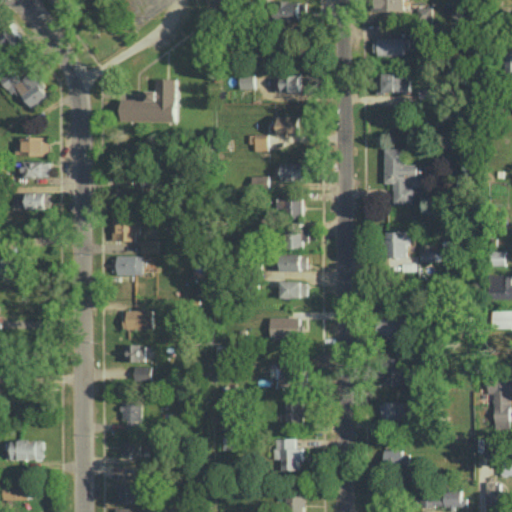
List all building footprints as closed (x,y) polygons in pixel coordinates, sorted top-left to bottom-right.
[(277,20),(308,19),(306,0),(290,0),(277,0),(277,20)] [(406,9),(405,0),(375,0),(376,10),(406,9)] [(434,21),(434,6),(417,7),(418,22),(434,21)] [(0,31),(0,36),(12,48),(23,36),(8,23),(0,31)] [(375,38),(376,54),(409,53),(408,37),(375,38)] [(34,69),(20,78),(13,68),(0,76),(11,94),(18,90),(30,108),(51,95),(34,69)] [(241,88),(256,87),(256,71),(241,72),(241,88)] [(377,91),(410,92),(411,72),(378,71),(377,91)] [(302,91),(302,74),(277,74),(276,91),(302,91)] [(178,78),(158,77),(158,90),(148,89),(148,98),(123,97),(122,119),(177,120),(178,78)] [(420,97),(436,97),(436,87),(420,87),(420,97)] [(278,134),(307,134),(308,115),(278,115),(278,134)] [(270,150),(270,133),(250,133),(250,143),(256,143),(256,150),(270,150)] [(50,135),(19,135),(19,154),(50,155),(50,135)] [(395,203),(421,203),(421,186),(407,187),(407,179),(415,179),(415,184),(426,184),(426,163),(407,163),(407,147),(386,147),(386,182),(395,182),(395,203)] [(50,160),(21,160),(21,176),(50,177),(50,160)] [(308,179),(308,162),(280,162),(279,179),(308,179)] [(271,188),(270,174),(253,175),(253,188),(271,188)] [(141,175),(140,189),(162,190),(163,176),(141,175)] [(136,188),(117,186),(115,205),(134,207),(136,188)] [(51,208),(51,192),(20,191),(20,207),(51,208)] [(303,217),(303,196),(278,197),(279,217),(303,217)] [(113,240),(137,240),(137,211),(112,212),(113,240)] [(303,248),(303,240),(309,240),(309,227),(287,227),(286,247),(303,248)] [(408,230),(388,231),(389,256),(409,255),(408,230)] [(159,252),(159,239),(142,239),(143,252),(159,252)] [(438,250),(422,251),(422,260),(438,260),(438,250)] [(507,250),(492,250),(492,264),(507,264),(507,250)] [(283,270),(309,270),(309,253),(283,253),(283,270)] [(144,273),(144,255),(113,255),(113,273),(144,273)] [(283,285),(283,278),(274,278),(274,269),(269,269),(269,285),(283,285)] [(511,297),(511,273),(491,274),(491,297),(511,297)] [(283,296),(309,296),(309,280),(283,280),(283,296)] [(155,327),(154,308),(126,309),(126,328),(155,327)] [(511,309),(494,309),(494,327),(511,327),(511,309)] [(272,337),(304,337),(304,316),(272,316),(272,337)] [(380,318),(380,338),(415,337),(414,317),(380,318)] [(125,361),(147,360),(147,343),(124,344),(125,361)] [(415,384),(415,369),(404,369),(405,356),(385,355),(385,383),(415,384)] [(152,381),(153,366),(136,365),(135,380),(152,381)] [(283,369),(284,387),(299,386),(298,369),(283,369)] [(496,428),(511,427),(511,392),(511,391),(511,375),(489,376),(489,392),(496,392),(496,428)] [(125,432),(142,432),(143,396),(126,395),(125,432)] [(286,400),(287,424),(307,423),(306,400),(286,400)] [(381,417),(406,418),(406,401),(382,401),(381,417)] [(141,456),(141,437),(123,436),(122,455),(141,456)] [(238,448),(239,437),(225,437),(224,448),(238,448)] [(276,437),(276,457),(283,458),(283,466),(303,466),(304,445),(297,445),(297,437),(276,437)] [(13,458),(45,458),(45,439),(13,439),(13,458)] [(385,463),(404,464),(404,449),(386,448),(385,463)] [(488,504),(507,504),(507,489),(498,489),(497,480),(488,480),(488,504)] [(4,483),(5,498),(29,498),(28,483),(4,483)] [(120,503),(140,502),(140,483),(119,483),(120,503)] [(423,490),(423,507),(457,506),(457,505),(469,505),(469,497),(463,497),(463,490),(423,490)] [(305,511),(307,494),(286,493),(285,502),(288,502),(287,511),(305,511)]
